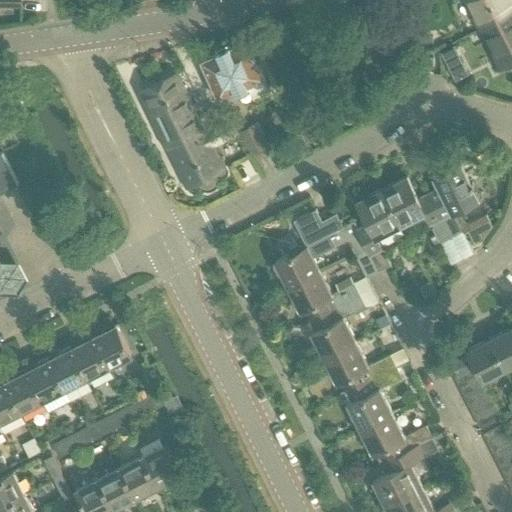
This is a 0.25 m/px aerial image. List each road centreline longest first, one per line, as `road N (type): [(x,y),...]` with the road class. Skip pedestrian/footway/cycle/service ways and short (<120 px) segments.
road 1 (unclassified): [(164,243),(378,137),(428,95),(511,119)]
road 2 (residential): [(506,511),(414,322),(483,273),(511,234)]
road 3 (tertiary): [(299,511),(164,243)]
road 4 (tertiary): [(164,243),(59,39)]
road 5 (secondary): [(59,39),(250,0)]
road 6 (residential): [(0,328),(164,243)]
